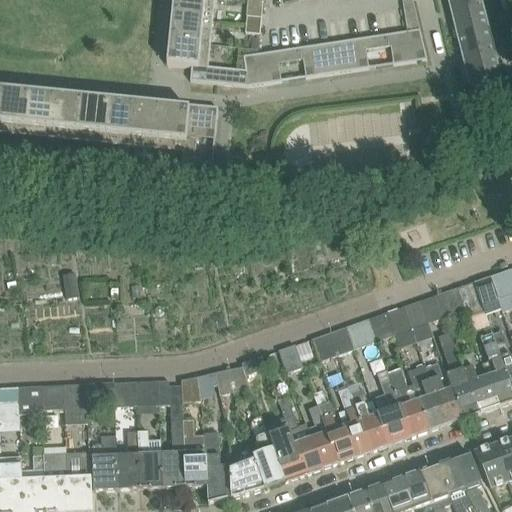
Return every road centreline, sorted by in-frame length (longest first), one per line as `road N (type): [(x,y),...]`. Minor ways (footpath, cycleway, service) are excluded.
road 1 (unclassified): [(0,374),(188,367),(511,251)]
road 2 (unclassified): [(511,422),(264,511)]
road 3 (residential): [(0,81),(214,103)]
